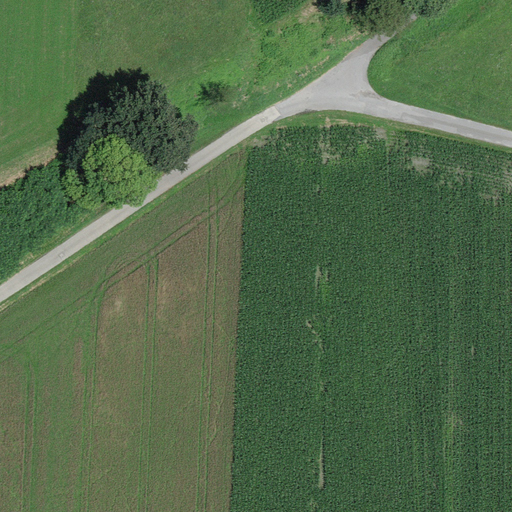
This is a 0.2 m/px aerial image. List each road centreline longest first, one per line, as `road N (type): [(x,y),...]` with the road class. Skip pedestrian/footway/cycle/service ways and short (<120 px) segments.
road 1 (unclassified): [(327,79),(0,292)]
road 2 (unclassified): [(327,79),(360,97),(511,140)]
road 3 (unclassified): [(428,0),(327,79)]
